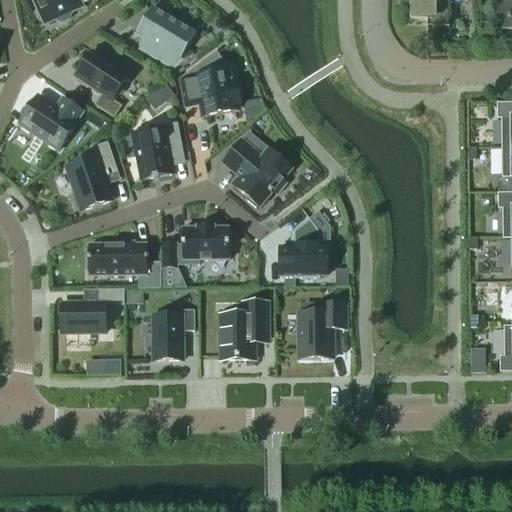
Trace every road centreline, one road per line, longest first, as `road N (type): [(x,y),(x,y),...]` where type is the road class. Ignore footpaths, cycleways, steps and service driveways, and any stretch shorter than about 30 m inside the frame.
road 1 (secondary): [(511,418),(19,419)]
road 2 (residential): [(19,251),(203,192),(255,234),(305,197)]
road 3 (residential): [(511,73),(396,70),(373,33),(373,0)]
road 4 (residential): [(19,419),(19,251)]
road 5 (residential): [(16,71),(127,0)]
